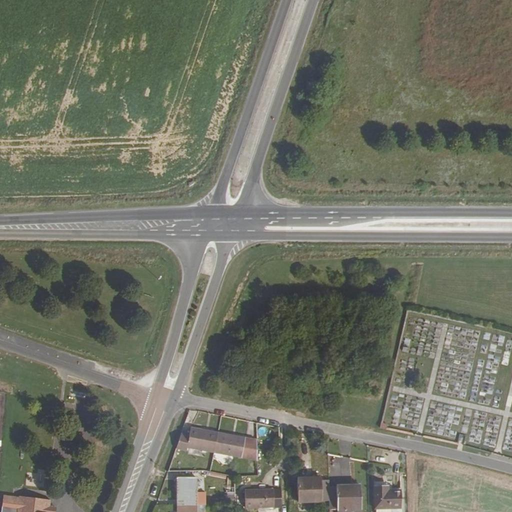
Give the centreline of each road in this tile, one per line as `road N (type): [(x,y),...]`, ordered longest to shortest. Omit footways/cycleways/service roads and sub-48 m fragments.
road 1 (residential): [(511,469),(163,399)]
road 2 (primary): [(230,235),(511,237)]
road 3 (primary): [(511,213),(240,212)]
road 4 (tertiary): [(240,212),(313,0)]
road 5 (tertiary): [(286,0),(212,211)]
road 6 (primary): [(212,211),(0,226)]
road 7 (primary): [(0,229),(199,235)]
road 8 (tertiary): [(163,399),(182,378),(230,235)]
road 9 (unclassified): [(163,399),(0,344)]
road 10 (tertiary): [(199,235),(163,399)]
road 11 (tertiary): [(122,511),(163,399)]
